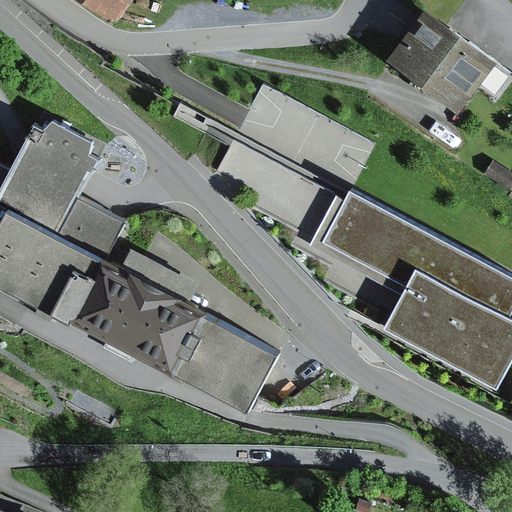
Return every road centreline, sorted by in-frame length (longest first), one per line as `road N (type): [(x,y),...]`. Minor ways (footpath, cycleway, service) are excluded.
road 1 (unclassified): [(0,10),(99,108),(132,125),(338,351),(376,382),(511,448)]
road 2 (unclassified): [(498,511),(447,476),(335,457),(0,456)]
road 3 (residential): [(42,0),(107,40),(133,45),(312,35),(354,19),(365,0)]
